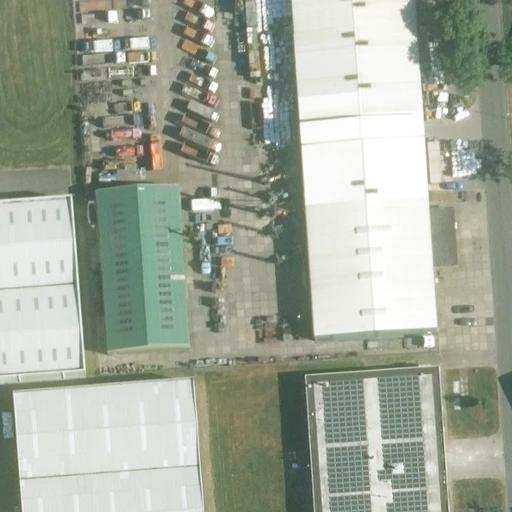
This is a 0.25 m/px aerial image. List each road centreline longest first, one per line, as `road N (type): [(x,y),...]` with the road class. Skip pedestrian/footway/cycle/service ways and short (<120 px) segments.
road 1 (unclassified): [(502,273),(483,0)]
road 2 (unclassified): [(511,395),(502,273)]
